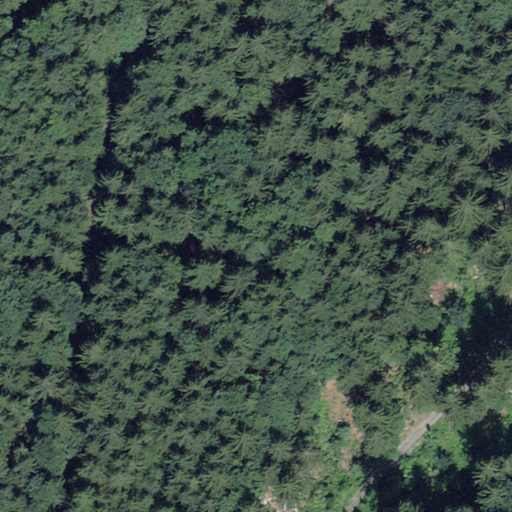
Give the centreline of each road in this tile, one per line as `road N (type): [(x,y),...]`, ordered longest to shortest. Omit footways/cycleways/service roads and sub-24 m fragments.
road 1 (track): [(150,0),(114,114),(83,267),(75,431),(60,511)]
road 2 (track): [(351,511),(511,337)]
